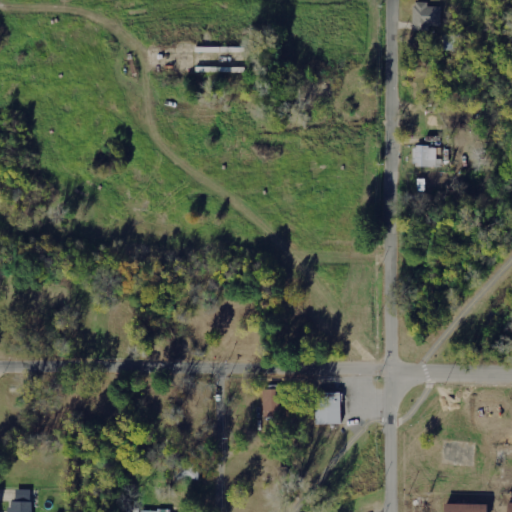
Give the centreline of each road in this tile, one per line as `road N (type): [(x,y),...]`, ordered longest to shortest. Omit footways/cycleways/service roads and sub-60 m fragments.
road 1 (residential): [(511,374),(0,367)]
road 2 (residential): [(390,511),(396,0)]
road 3 (residential): [(226,511),(226,369)]
